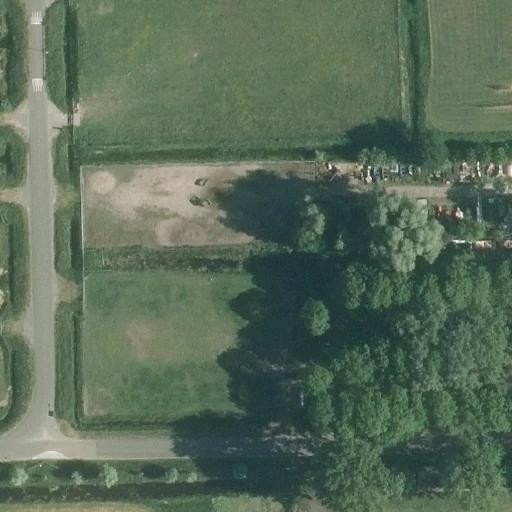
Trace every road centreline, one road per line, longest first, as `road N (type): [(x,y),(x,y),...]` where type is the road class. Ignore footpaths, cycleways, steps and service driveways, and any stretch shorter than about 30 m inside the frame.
road 1 (unclassified): [(34,433),(75,450),(511,442)]
road 2 (unclassified): [(34,433),(42,390),(31,0)]
